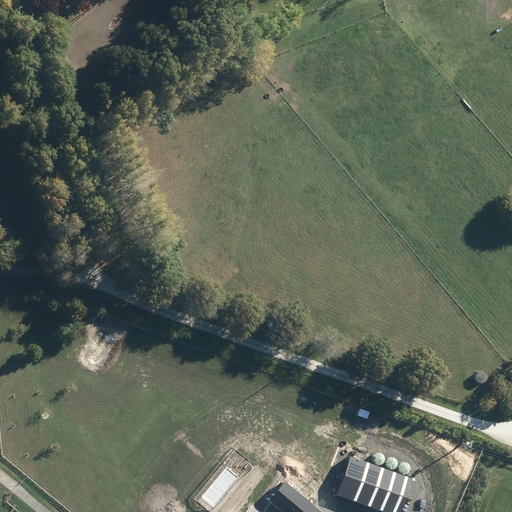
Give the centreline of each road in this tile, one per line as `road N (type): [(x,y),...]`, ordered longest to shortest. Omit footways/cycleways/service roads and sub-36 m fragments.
road 1 (unknown): [(511,430),(85,279)]
road 2 (unknown): [(85,279),(37,129),(16,0)]
